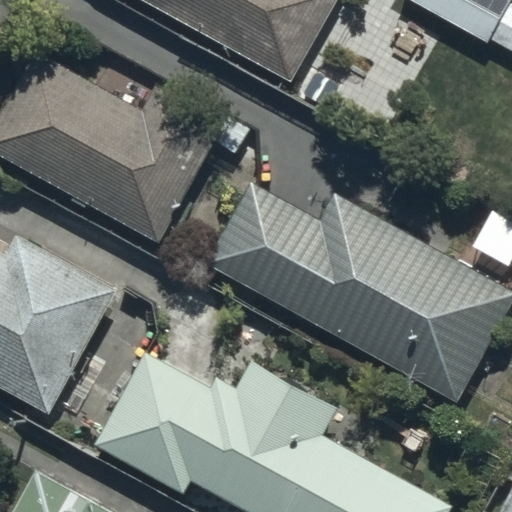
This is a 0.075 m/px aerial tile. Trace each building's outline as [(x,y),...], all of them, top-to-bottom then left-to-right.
[(135,0),(294,85),(341,0),(135,0)] [(511,0),(408,0),(511,56),(511,0)] [(221,125),(193,110),(161,93),(149,117),(37,58),(0,129),(0,156),(167,244),(216,149),(235,159),(251,129),(226,116),(221,125)] [(210,268),(459,403),(511,310),(511,293),(340,194),(323,223),(258,185),(210,268)] [(118,294),(0,229),(0,382),(52,412),(118,294)] [(242,511),(453,511),(455,508),(327,441),(342,412),(252,364),(237,393),(218,383),(213,392),(148,357),(99,450),(107,455),(102,465),(139,485),(144,477),(189,501),(195,486),(242,511)] [(109,511),(41,474),(17,511),(109,511)] [(511,511),(511,493),(502,511),(511,511)]
